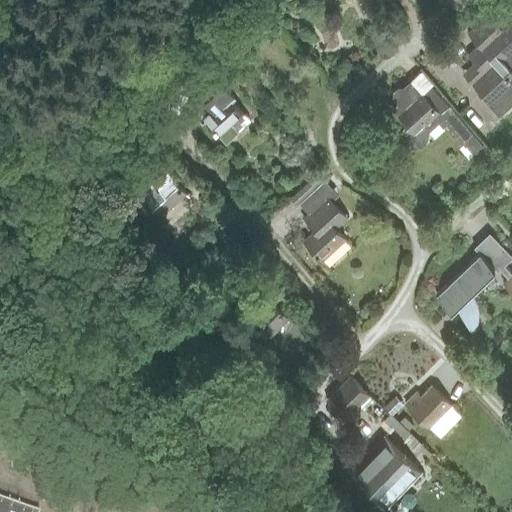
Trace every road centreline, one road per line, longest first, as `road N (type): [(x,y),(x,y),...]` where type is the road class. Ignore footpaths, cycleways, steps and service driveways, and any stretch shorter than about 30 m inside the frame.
road 1 (track): [(261,445),(398,311),(418,239),(411,223),(345,177),(331,150),(334,123),(362,87),(440,22)]
road 2 (unclassified): [(323,511),(48,219)]
road 3 (track): [(366,341),(200,156)]
road 4 (track): [(398,311),(511,428)]
road 5 (track): [(48,219),(128,103)]
road 6 (track): [(128,103),(217,0)]
